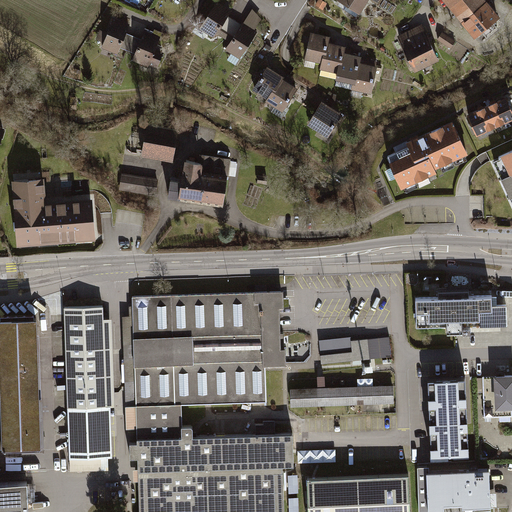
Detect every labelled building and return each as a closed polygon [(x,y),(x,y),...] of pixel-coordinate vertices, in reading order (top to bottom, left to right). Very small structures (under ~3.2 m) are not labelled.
[(336,0),(358,14),(366,0),(336,0)] [(498,17),(483,0),(439,0),(472,39),(498,17)] [(230,11),(217,2),(198,30),(212,39),(214,36),(222,40),(233,22),(226,17),(230,11)] [(260,18),(250,11),(240,26),(233,22),(222,40),(229,45),(224,52),(237,61),(254,34),(251,32),(260,18)] [(124,52),(130,38),(124,35),(128,25),(110,18),(104,33),(98,31),(94,40),(101,43),(98,50),(115,56),(118,49),(124,52)] [(438,58),(423,23),(397,34),(413,69),(438,58)] [(326,34),(309,29),(301,63),(318,67),(325,40),(326,34)] [(139,41),(130,38),(124,52),(132,55),(129,62),(147,69),(148,65),(154,67),(159,55),(157,54),(159,49),(155,47),(159,36),(143,30),(139,41)] [(453,42),(440,34),(435,41),(448,50),(453,42)] [(342,44),(325,40),(318,67),(317,73),(334,78),(341,51),(342,44)] [(358,55),(341,51),(334,78),(333,84),(350,88),(357,59),(358,55)] [(375,64),(357,59),(350,88),(349,92),(366,97),(375,64)] [(281,74),(266,66),(252,89),(266,97),(279,77),(281,74)] [(266,97),(264,102),(279,111),(295,87),(279,77),(266,97)] [(511,113),(503,94),(465,112),(474,133),(511,115),(511,113)] [(327,103),(322,100),(307,123),(328,136),(342,112),(332,106),(336,100),(330,97),(327,103)] [(408,149),(386,159),(399,187),(434,170),(432,167),(466,151),(450,118),(404,139),(408,149)] [(147,123),(141,156),(174,162),(179,128),(147,123)] [(0,157),(9,130),(0,127),(0,157)] [(511,145),(499,152),(508,171),(499,176),(508,195),(511,193),(511,145)] [(179,200),(224,207),(231,159),(202,155),(201,162),(186,160),(184,173),(183,173),(181,182),(171,180),(168,198),(180,199),(179,200)] [(95,239),(92,197),(45,200),(43,173),(9,176),(15,245),(95,239)] [(158,179),(122,173),(120,190),(156,196),(158,179)] [(471,195),(471,217),(485,217),(485,195),(471,195)] [(438,299),(416,299),(417,328),(447,327),(447,336),(465,335),(465,326),(508,325),(507,304),(495,304),(495,297),(469,297),(469,291),(438,292),(438,299)] [(178,405),(262,403),(266,403),(265,369),(283,368),(282,335),(277,335),(278,329),(277,311),(282,311),(281,294),(130,299),(133,406),(178,405)] [(103,306),(64,308),(70,458),(109,456),(103,306)] [(37,315),(0,316),(0,443),(42,442),(37,315)] [(350,338),(317,342),(320,366),(390,358),(388,338),(350,342),(350,338)] [(468,449),(464,375),(426,377),(430,451),(468,449)] [(315,389),(287,390),(287,409),(392,406),(391,387),(323,389),(322,378),(315,379),(315,389)] [(511,378),(481,379),(482,418),(511,417),(511,378)] [(178,405),(133,406),(124,407),(125,429),(134,429),(134,440),(179,439),(179,429),(178,405)] [(179,439),(134,440),(135,445),(126,445),(127,460),(135,459),(136,474),(282,470),(293,470),(292,437),(275,438),(274,422),(262,423),(262,426),(253,427),(254,438),(192,439),(192,428),(179,429),(179,439)] [(337,448),(300,448),(300,461),(337,461),(337,448)] [(490,466),(419,469),(421,511),(442,510),(492,508),(490,466)] [(136,474),(136,511),(283,511),(282,470),(136,474)] [(290,490),(299,490),(298,473),(289,474),(290,490)] [(410,511),(409,473),(306,478),(307,511),(410,511)] [(24,511),(24,483),(0,484),(0,511),(24,511)]
